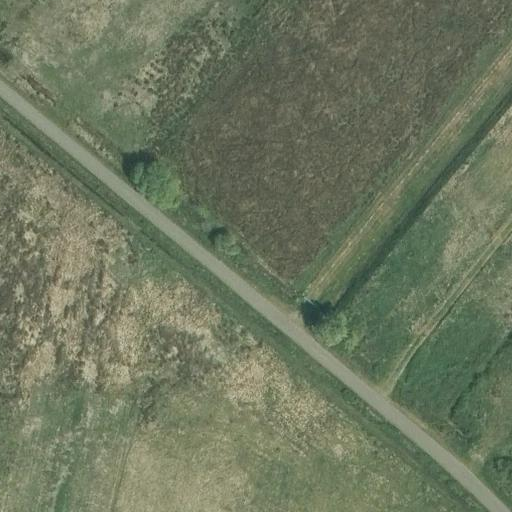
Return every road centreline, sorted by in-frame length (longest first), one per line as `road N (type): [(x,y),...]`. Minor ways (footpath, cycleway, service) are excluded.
road 1 (unclassified): [(508,511),(0,87)]
road 2 (track): [(283,324),(511,48)]
road 3 (track): [(372,398),(511,222)]
